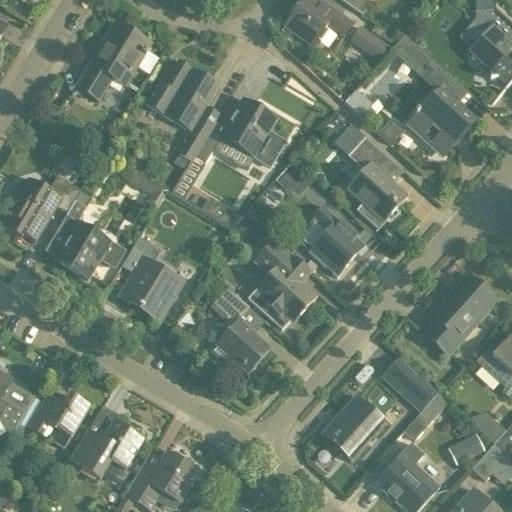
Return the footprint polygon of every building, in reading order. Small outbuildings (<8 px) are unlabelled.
[(341,37),(349,25),(312,0),(300,0),(281,29),(309,48),(324,26),(341,37)] [(362,17),(370,4),(363,0),(340,0),(339,2),(362,17)] [(504,89),(511,79),(511,43),(501,34),(509,25),(493,11),(493,0),(474,0),(475,11),(473,12),(474,27),(483,35),(470,49),(471,58),(504,89)] [(147,76),(157,60),(145,53),(148,48),(114,27),(76,91),(96,104),(110,81),(123,89),(135,69),(147,76)] [(378,63),(387,49),(359,29),(349,43),(378,63)] [(404,38),(390,54),(436,95),(406,128),(416,137),(418,135),(432,147),(443,134),(453,144),(473,122),(445,97),(443,95),(454,83),(404,38)] [(194,158),(208,134),(196,126),(217,91),(189,75),(191,72),(176,63),(162,88),(158,85),(145,107),(191,135),(177,157),(190,164),(193,158),(194,158)] [(356,93),(346,102),(360,118),(370,109),(356,93)] [(208,134),(194,158),(205,165),(219,141),(241,154),(243,151),(254,158),(275,123),(252,110),(241,129),(230,122),(225,130),(215,124),(209,134),(208,134)] [(390,149),(391,148),(402,136),(388,123),(377,136),(390,149)] [(365,140),(347,160),(361,173),(353,182),(356,185),(348,195),(361,207),(355,213),(376,231),(384,223),(380,219),(391,206),(395,210),(405,199),(374,172),(385,159),(365,140)] [(297,198),(310,185),(289,166),(276,180),(297,198)] [(136,174),(129,185),(149,197),(145,203),(157,210),(167,192),(136,174)] [(6,218),(0,228),(0,230),(20,242),(22,238),(34,245),(55,210),(66,216),(73,205),(80,193),(56,179),(48,194),(28,182),(24,188),(19,185),(1,216),(6,218)] [(209,200),(202,213),(232,231),(241,220),(209,200)] [(75,226),(51,262),(85,284),(99,262),(114,271),(123,256),(97,240),(75,226),(84,211),(73,205),(66,216),(64,219),(75,226)] [(334,277),(361,247),(320,210),(311,220),(326,233),(308,254),(334,277)] [(139,240),(121,269),(131,275),(126,282),(137,289),(126,305),(126,306),(158,326),(184,284),(153,265),(142,258),(149,246),(139,240)] [(304,310),(314,299),(284,272),(293,262),(271,242),(254,260),(269,274),(260,284),(262,286),(247,303),(274,327),(284,316),(289,320),(301,307),(304,310)] [(447,359),(458,346),(495,305),(465,279),(428,320),(434,325),(423,337),(447,359)] [(244,378),(269,351),(236,322),(246,311),(225,292),(211,307),(222,317),(222,337),(207,353),(220,364),(229,365),(244,378)] [(511,334),(496,352),(490,347),(475,364),(504,390),(501,394),(511,403),(511,334)] [(417,402),(428,390),(421,385),(423,384),(397,361),(385,374),(410,397),(411,397),(417,402)] [(0,403),(11,386),(0,378),(0,403)] [(71,441),(89,410),(71,399),(64,411),(48,401),(30,431),(48,442),(55,431),(71,441)] [(477,436),(436,399),(417,419),(458,457),(477,436)] [(350,463),(383,426),(355,401),(321,438),(350,463)] [(22,416),(0,403),(0,427),(4,434),(10,437),(22,416)] [(490,420),(478,433),(493,447),(505,434),(490,420)] [(126,474),(144,443),(114,425),(100,449),(84,441),(70,465),(93,478),(103,460),(126,474)] [(503,458),(504,457),(511,448),(511,425),(505,434),(493,447),(492,448),(503,458)] [(511,476),(511,463),(504,457),(503,458),(492,448),(470,471),(483,484),(490,476),(502,487),(511,476)] [(178,507),(197,476),(166,457),(150,483),(139,476),(117,511),(127,511),(134,502),(149,511),(150,511),(156,503),(169,511),(173,511),(177,506),(178,507)] [(404,511),(418,511),(433,496),(395,463),(375,486),(404,511)] [(40,504),(48,490),(38,484),(30,498),(40,504)] [(493,511),(472,493),(454,511),(493,511)]
